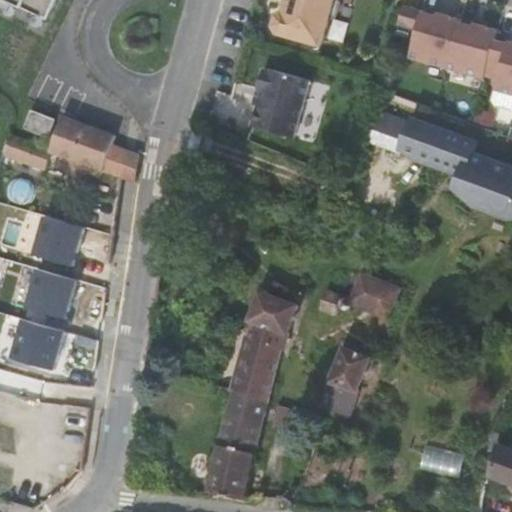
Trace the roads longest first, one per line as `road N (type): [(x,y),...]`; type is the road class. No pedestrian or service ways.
road 1 (residential): [(98,499),(111,464),(158,156),(202,0)]
road 2 (residential): [(98,499),(235,511)]
